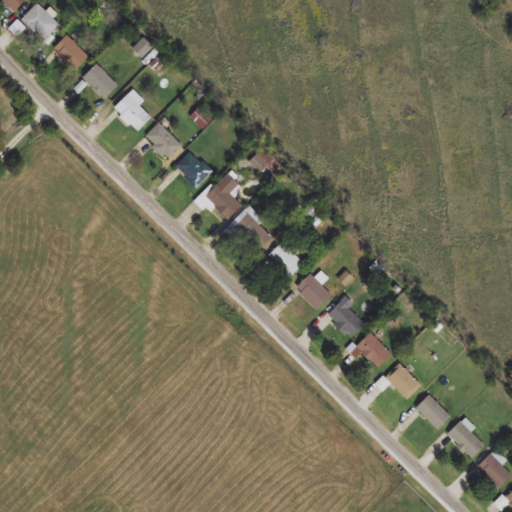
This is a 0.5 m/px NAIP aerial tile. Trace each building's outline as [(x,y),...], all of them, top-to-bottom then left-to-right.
[(0,0),(12,13),(25,0),(0,0)] [(47,10),(45,12),(37,4),(21,21),(44,42),(62,23),(47,10)] [(8,29),(17,38),(26,29),(17,20),(8,29)] [(72,72),(87,58),(67,35),(51,49),(72,72)] [(153,49),(143,39),(131,50),(141,60),(153,49)] [(116,89),(99,64),(83,75),(100,100),(116,89)] [(144,102),(132,90),(112,110),(136,133),(150,118),(139,107),(144,102)] [(203,130),(213,121),(200,107),(190,116),(203,130)] [(182,148),(159,124),(144,138),(167,163),(182,148)] [(276,162),(266,148),(249,162),(259,175),(276,162)] [(196,189),(212,173),(189,152),(174,168),(196,189)] [(212,184),(195,202),(210,216),(214,211),(227,222),(242,206),(233,198),(242,188),(228,175),(215,188),(212,184)] [(265,222),(250,207),(227,229),(232,235),(234,233),(241,240),(245,236),(260,252),(273,239),(261,226),(265,222)] [(287,277),(302,267),(284,243),(270,254),(287,277)] [(314,279),(310,275),(296,289),(316,310),(331,296),(322,287),(329,280),(322,272),(314,279)] [(336,280),(345,288),(353,279),(344,272),(336,280)] [(325,315),(347,339),(363,325),(348,309),(352,305),(344,297),(325,315)] [(377,370),(391,355),(369,334),(357,347),(353,343),(346,351),(355,360),(361,354),(377,370)] [(421,387),(397,365),(376,388),(382,394),(390,386),(407,402),(421,387)] [(436,430),(449,416),(427,396),(414,410),(436,430)] [(471,433),(475,429),(464,418),(446,435),(470,460),(483,447),(471,433)] [(501,466),(506,462),(495,450),(476,467),(497,489),(511,476),(501,466)] [(498,511),(502,511),(510,505),(502,496),(492,504),(498,511)]
